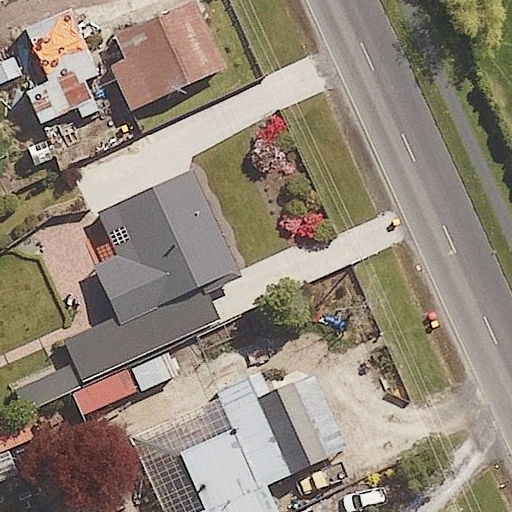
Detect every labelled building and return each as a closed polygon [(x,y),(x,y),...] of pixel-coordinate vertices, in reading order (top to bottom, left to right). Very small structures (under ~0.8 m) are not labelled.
[(224,66),(195,0),(192,0),(115,34),(124,54),(109,60),(130,107),(224,66)] [(41,60),(27,65),(35,85),(28,88),(41,120),(77,106),(81,116),(109,105),(72,9),(28,26),(41,60)] [(235,269),(191,169),(99,209),(118,254),(95,264),(120,320),(235,269)] [(45,337),(0,356),(0,420),(69,391),(45,337)] [(274,511),(263,485),(348,451),(314,366),(270,384),(265,371),(214,392),(229,429),(175,451),(199,511),(274,511)] [(139,389),(128,367),(72,392),(82,414),(139,389)] [(0,450),(8,447),(33,436),(23,415),(0,425),(0,450)]
